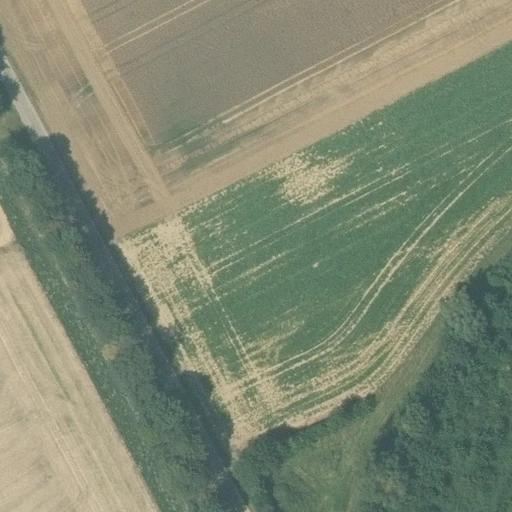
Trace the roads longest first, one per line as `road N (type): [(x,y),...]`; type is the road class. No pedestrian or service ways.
road 1 (track): [(0,60),(247,511)]
road 2 (track): [(346,511),(437,320),(511,243)]
